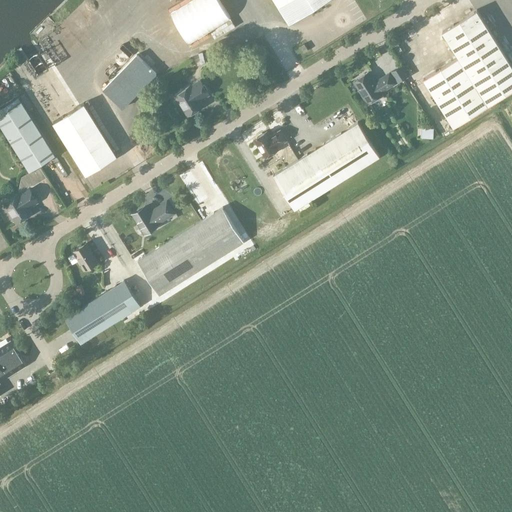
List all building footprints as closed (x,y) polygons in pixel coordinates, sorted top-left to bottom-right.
[(326,0),(274,0),(289,23),(326,0)] [(511,88),(511,66),(508,61),(476,9),(442,31),(458,56),(423,78),(453,125),(511,88)] [(74,11),(69,14),(75,24),(80,21),(74,11)] [(299,46),(303,52),(308,50),(304,43),(299,46)] [(368,71),(353,81),(367,103),(371,100),(372,101),(374,101),(377,99),(378,97),(377,96),(382,93),(381,92),(395,83),(389,73),(374,82),(368,71)] [(175,94),(188,115),(202,106),(198,100),(208,93),(200,80),(190,87),(189,85),(175,94)] [(17,96),(0,106),(0,124),(29,171),(55,155),(17,96)] [(116,155),(83,102),(53,121),(86,174),(116,155)] [(315,148),(336,182),(379,156),(358,121),(315,148)] [(420,135),(431,136),(432,126),(420,125),(420,135)] [(257,135),(257,137),(254,139),(265,157),(278,149),(276,146),(286,140),(280,130),(270,136),(266,131),(263,133),(261,133),(257,135)] [(311,198),(336,182),(315,148),(290,164),(311,198)] [(294,209),(311,198),(290,164),(272,175),(294,209)] [(27,207),(37,200),(29,188),(19,194),(18,193),(4,201),(17,222),(31,213),(27,207)] [(172,213),(166,202),(148,212),(146,208),(134,216),(144,233),(156,225),(155,223),(172,213)] [(222,207),(137,260),(159,294),(243,241),(222,207)] [(84,270),(98,261),(86,242),(72,251),(84,270)] [(124,279),(90,301),(106,326),(140,305),(124,279)] [(80,343),(106,326),(90,301),(64,317),(80,343)] [(0,381),(26,365),(10,339),(0,345),(0,381)]
